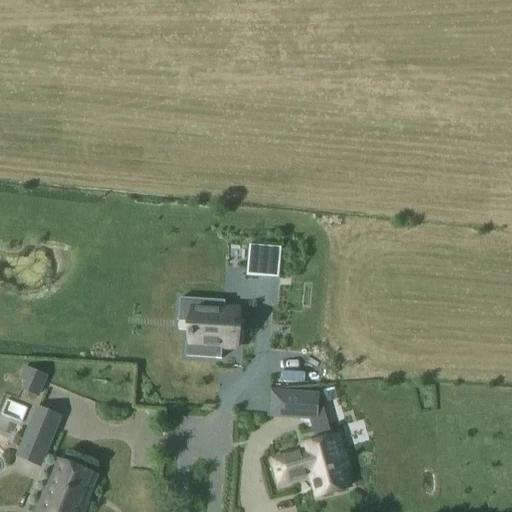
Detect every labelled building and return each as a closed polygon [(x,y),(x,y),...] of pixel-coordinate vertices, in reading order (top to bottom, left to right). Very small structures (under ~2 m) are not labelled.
[(48,262),(51,341),(173,336),(169,257),(48,262)] [(244,353),(245,331),(240,330),(240,321),(224,320),(224,322),(195,321),(193,353),(222,355),(222,358),(238,359),(238,353),(244,353)] [(174,344),(53,346),(53,364),(113,363),(114,374),(124,374),(124,387),(154,386),(154,369),(175,369),(174,344)] [(323,420),(325,394),(274,391),(272,418),(323,420)] [(59,419),(37,409),(17,457),(39,467),(59,419)] [(353,470),(348,453),(344,454),(339,437),(335,438),(331,424),(317,428),(321,442),(307,446),(309,451),(275,460),(283,486),(316,477),(322,498),(354,489),(349,472),(353,470)] [(78,511),(94,474),(56,459),(34,511),(78,511)]
